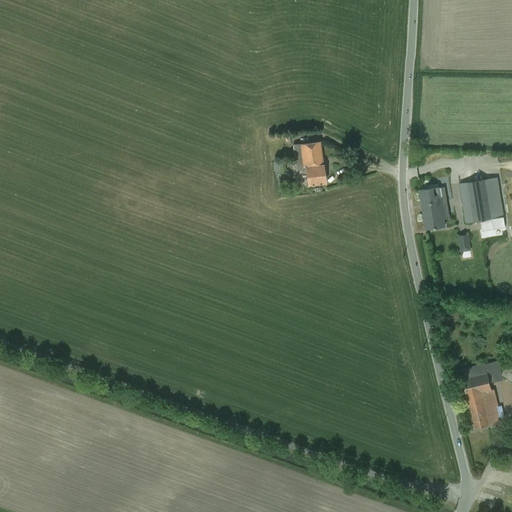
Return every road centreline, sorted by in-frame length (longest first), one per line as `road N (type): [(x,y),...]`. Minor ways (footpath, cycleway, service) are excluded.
road 1 (unclassified): [(468,498),(402,191),(411,0)]
road 2 (unclassified): [(468,498),(425,491),(0,341)]
